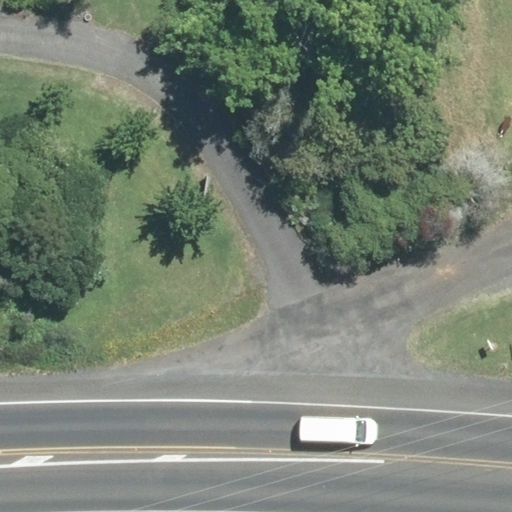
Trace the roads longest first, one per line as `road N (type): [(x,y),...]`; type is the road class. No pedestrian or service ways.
road 1 (unclassified): [(511,247),(341,322),(297,449)]
road 2 (primary): [(0,456),(297,449)]
road 3 (primary): [(297,449),(511,469)]
